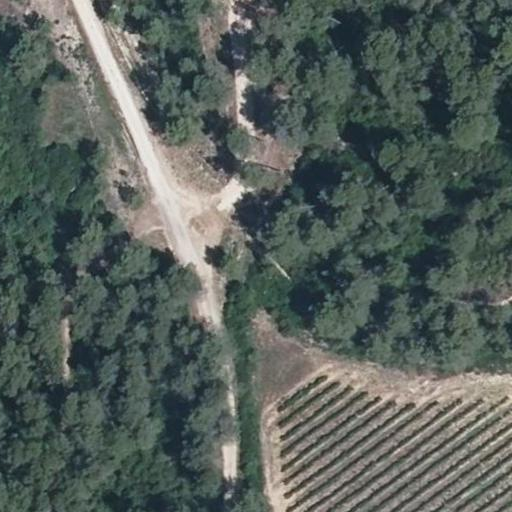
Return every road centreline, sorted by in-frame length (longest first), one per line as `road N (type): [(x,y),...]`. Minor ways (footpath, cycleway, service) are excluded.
road 1 (track): [(233,511),(236,461),(213,315),(83,0)]
road 2 (track): [(167,204),(86,308),(68,511)]
road 3 (track): [(167,204),(219,205),(242,178),(242,0)]
